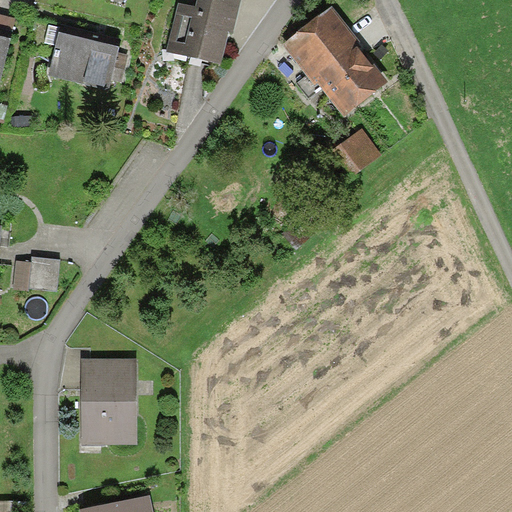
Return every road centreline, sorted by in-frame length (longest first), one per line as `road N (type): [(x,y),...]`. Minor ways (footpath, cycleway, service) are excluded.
road 1 (residential): [(43,511),(47,358),(61,321),(169,162)]
road 2 (track): [(511,266),(392,0)]
road 3 (residential): [(287,0),(169,162)]
